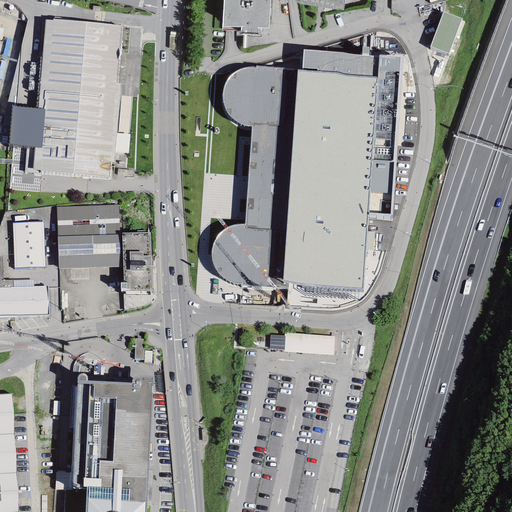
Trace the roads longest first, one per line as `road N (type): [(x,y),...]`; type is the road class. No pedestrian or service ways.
road 1 (motorway): [(511,62),(423,330),(376,511)]
road 2 (motorway): [(407,511),(511,145)]
road 3 (secondary): [(174,320),(165,175),(168,0)]
road 4 (secondary): [(189,511),(174,320)]
road 5 (residential): [(0,345),(174,320)]
